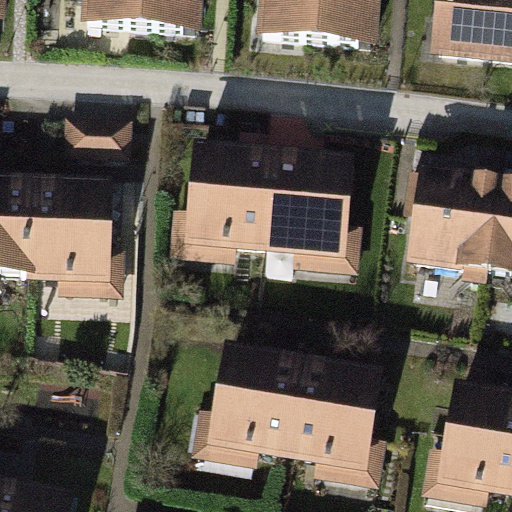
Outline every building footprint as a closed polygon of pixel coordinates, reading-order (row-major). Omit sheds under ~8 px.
[(207,0),(87,0),(86,27),(206,32),(207,0)] [(376,47),(380,0),(266,0),(263,36),(376,47)] [(511,0),(438,0),(433,56),(511,63),(511,0)] [(134,127),(66,124),(65,161),(133,163),(134,127)] [(361,158),(200,142),(189,247),(350,263),(361,158)] [(511,183),(422,170),(408,266),(511,280),(511,183)] [(0,279),(114,282),(117,178),(0,175),(0,279)] [(387,373),(225,345),(206,450),(369,478),(387,373)] [(511,394),(460,385),(442,485),(511,497),(511,394)] [(0,511),(71,511),(75,495),(0,483),(0,511)]
